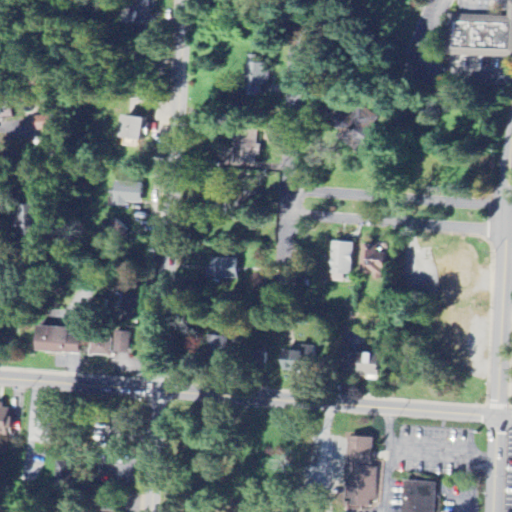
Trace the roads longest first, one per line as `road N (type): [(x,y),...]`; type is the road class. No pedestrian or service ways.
road 1 (residential): [(511,418),(0,380)]
road 2 (residential): [(150,511),(181,0)]
road 3 (tertiary): [(494,511),(511,139)]
road 4 (residential): [(506,223),(488,204),(300,191),(285,204)]
road 5 (residential): [(285,204),(297,216),(487,231),(506,223)]
road 6 (residential): [(288,88),(310,88),(311,51),(304,45),(289,52),(288,88)]
